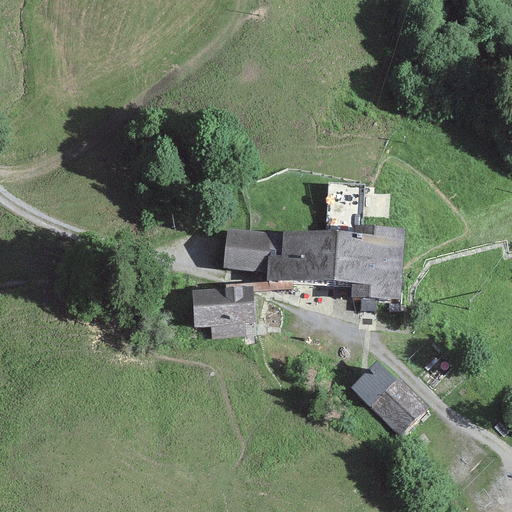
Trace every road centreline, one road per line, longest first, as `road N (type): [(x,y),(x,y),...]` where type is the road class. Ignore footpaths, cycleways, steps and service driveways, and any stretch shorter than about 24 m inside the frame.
road 1 (track): [(511,474),(403,369),(261,291)]
road 2 (track): [(261,291),(44,221),(0,197)]
